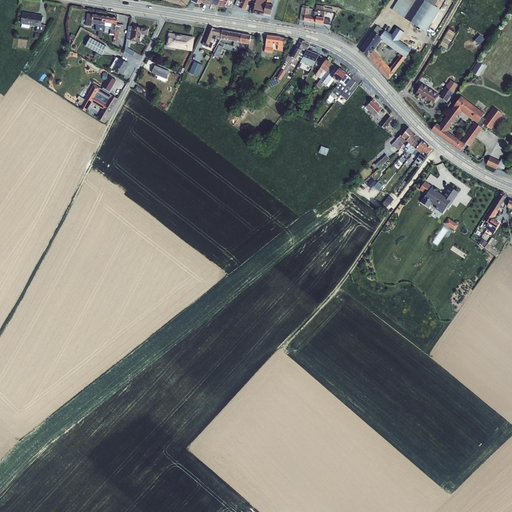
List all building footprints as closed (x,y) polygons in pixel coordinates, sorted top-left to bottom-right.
[(236,6),(245,10),(249,0),(237,0),(234,5),(236,6)] [(253,0),(249,13),(253,14),(252,14),(263,17),(264,14),(266,4),(267,0),(253,0)] [(266,4),(264,14),(271,16),(273,5),(274,5),(275,0),(267,0),(266,4)] [(398,0),(392,11),(396,13),(426,32),(440,10),(435,6),(438,0),(398,0)] [(302,7),(299,20),(304,21),(315,23),(316,17),(317,12),(318,10),(315,10),(315,12),(312,11),(312,9),(309,9),(309,7),(303,6),(302,7)] [(316,17),(315,23),(323,24),(329,25),(330,19),(324,18),(325,12),(318,10),(317,12),(316,17)] [(22,12),(20,24),(22,24),(21,27),(29,29),(30,25),(37,27),(36,32),(43,33),(45,25),(41,25),(43,16),(22,12)] [(87,14),(85,25),(91,27),(92,25),(96,25),(95,31),(98,31),(97,35),(102,38),(103,32),(105,23),(106,17),(93,15),(87,14)] [(105,23),(103,32),(110,33),(110,35),(114,36),(113,43),(121,44),(124,25),(116,24),(116,25),(117,19),(106,17),(105,23)] [(129,26),(124,51),(133,56),(135,52),(128,48),(129,40),(130,41),(140,43),(141,36),(142,35),(147,36),(148,29),(142,28),(132,27),(129,26)] [(380,37),(384,31),(377,26),(373,32),(380,37)] [(203,43),(202,45),(211,48),(214,39),(219,41),(220,39),(221,37),(222,31),(215,29),(209,27),(203,43)] [(380,37),(373,32),(372,31),(359,50),(367,56),(389,79),(394,73),(390,69),(374,51),(381,40),(383,40),(382,41),(399,53),(405,58),(411,49),(399,41),(404,33),(396,28),(391,35),(385,31),(384,31),(380,37)] [(221,37),(220,39),(234,42),(233,47),(239,48),(240,43),(241,34),(222,31),(221,37)] [(169,33),(166,47),(192,51),(194,37),(169,33)] [(240,43),(239,48),(248,50),(253,50),(256,51),(258,40),(255,40),(250,39),(251,36),(241,34),(240,43)] [(480,45),(485,39),(480,34),(475,40),(480,45)] [(265,47),(264,52),(272,54),(272,48),(273,44),(278,45),(277,50),(282,51),(284,39),(280,38),(280,37),(267,36),(265,47)] [(90,38),(85,46),(102,56),(106,47),(90,38)] [(300,41),(291,57),(296,60),(298,56),(302,58),(307,50),(309,45),(305,43),(305,42),(300,41)] [(219,45),(213,57),(221,60),(225,51),(222,49),(223,47),(219,45)] [(307,50),(301,62),(313,66),(319,55),(307,50)] [(405,58),(399,53),(397,55),(399,56),(390,69),(394,73),(405,58)] [(321,56),(315,64),(320,68),(316,75),(321,79),(326,72),(332,64),(331,63),(331,62),(329,61),(326,60),(321,56)] [(116,58),(111,67),(114,69),(113,70),(123,75),(124,75),(125,74),(125,73),(126,71),(126,70),(129,64),(119,59),(116,58)] [(194,62),(189,73),(197,76),(202,65),(194,62)] [(478,62),(471,72),(478,77),(485,66),(478,62)] [(321,79),(315,86),(320,89),(324,84),(328,87),(333,82),(338,85),(339,83),(340,83),(346,74),(346,73),(339,69),(332,64),(326,72),(321,79)] [(155,65),(151,73),(156,75),(156,76),(158,77),(157,79),(165,82),(166,79),(170,72),(155,65)] [(282,70),(277,78),(281,81),(286,72),(282,70)] [(338,85),(330,95),(335,100),(334,101),(335,102),(341,96),(346,88),(345,87),(351,79),(346,74),(340,83),(339,83),(338,85)] [(103,87),(109,91),(116,80),(109,76),(103,87)] [(346,88),(341,96),(347,100),(359,85),(355,82),(351,79),(345,87),(346,88)] [(450,81),(439,97),(447,102),(457,86),(450,81)] [(422,84),(415,95),(421,99),(421,98),(426,102),(432,106),(439,95),(422,84)] [(96,94),(100,88),(94,85),(80,108),(86,112),(90,105),(92,105),(93,103),(103,109),(106,104),(95,97),(96,94)] [(100,88),(96,94),(98,95),(98,93),(109,100),(106,104),(103,109),(97,119),(103,123),(109,113),(110,113),(118,100),(100,88)] [(241,105),(234,115),(241,119),(253,102),(246,97),(241,105)] [(454,106),(462,112),(476,123),(477,123),(482,117),(484,114),(461,97),(454,106)] [(373,100),(365,107),(374,116),(382,108),(373,100)] [(439,126),(447,131),(462,112),(454,106),(439,126)] [(461,142),(465,145),(465,144),(469,147),(482,129),(481,128),(483,124),(491,130),(503,115),(493,108),(485,119),(482,117),(477,123),(476,123),(475,123),(461,142)] [(388,115),(380,125),(384,129),(392,119),(388,115)] [(447,131),(439,126),(436,124),(431,130),(460,151),(465,145),(461,142),(447,131)] [(401,135),(391,145),(399,151),(401,148),(406,141),(406,140),(413,132),(408,128),(402,137),(401,135)] [(406,141),(401,148),(405,152),(406,152),(406,151),(411,146),(411,145),(418,137),(413,132),(406,140),(406,141)] [(411,146),(406,151),(412,154),(416,150),(422,141),(418,137),(411,145),(411,146)] [(412,154),(410,156),(417,159),(421,154),(422,151),(427,145),(422,141),(416,150),(412,154)] [(417,159),(415,162),(419,165),(417,167),(418,167),(428,156),(432,149),(427,145),(422,151),(421,154),(417,159)] [(321,146),(319,153),(326,156),(329,149),(321,146)] [(386,155),(375,165),(378,169),(389,159),(386,155)] [(498,167),(500,161),(490,157),(486,165),(496,169),(498,167)] [(500,161),(498,167),(504,170),(507,161),(501,159),(500,161)] [(372,179),(367,185),(371,189),(373,186),(378,190),(382,186),(378,182),(377,183),(372,179)] [(419,189),(426,193),(421,201),(429,206),(432,201),(437,204),(435,208),(442,213),(446,206),(448,207),(458,193),(449,187),(444,194),(431,186),(432,185),(425,180),(419,189)] [(492,208),(497,211),(500,207),(500,206),(506,197),(505,194),(502,192),(492,208)] [(389,196),(385,201),(390,205),(393,200),(389,196)] [(492,208),(484,221),(488,223),(485,228),(488,229),(487,230),(493,234),(496,229),(500,223),(492,218),(497,211),(492,208)] [(448,218),(445,223),(455,230),(459,225),(448,218)] [(487,244),(484,248),(496,257),(498,253),(490,247),(490,246),(487,244)]
